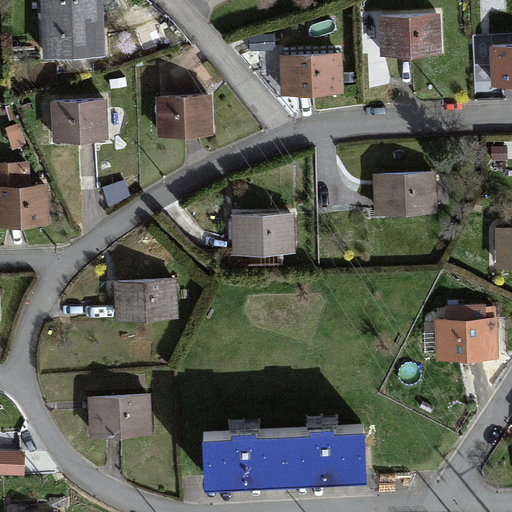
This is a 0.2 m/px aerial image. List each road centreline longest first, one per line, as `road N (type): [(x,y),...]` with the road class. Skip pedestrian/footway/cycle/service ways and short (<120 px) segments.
road 1 (residential): [(285,137),(130,207),(65,258)]
road 2 (residential): [(19,374),(68,462),(158,508),(203,511)]
road 3 (residential): [(511,112),(382,116),(285,137)]
road 4 (residential): [(238,511),(445,500)]
road 5 (residential): [(285,137),(175,0)]
road 6 (residential): [(65,258),(25,329),(19,374)]
road 7 (residential): [(445,500),(511,392)]
